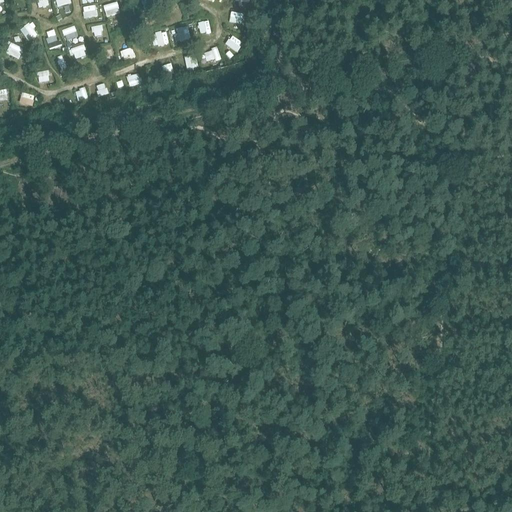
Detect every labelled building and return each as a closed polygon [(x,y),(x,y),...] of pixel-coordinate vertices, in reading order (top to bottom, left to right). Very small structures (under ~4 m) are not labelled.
[(37,0),(38,9),(47,9),(46,0),(37,0)] [(54,0),(57,9),(70,5),(68,0),(54,0)] [(83,21),(96,19),(95,7),(82,8),(83,21)] [(230,14),(228,25),(239,27),(241,17),(230,14)] [(93,45),(102,44),(99,27),(91,29),(93,45)] [(63,38),(75,34),(73,28),(61,32),(63,38)] [(174,31),(176,45),(190,43),(187,29),(174,31)] [(42,35),(43,41),(55,37),(53,32),(42,35)] [(165,48),(167,35),(155,34),(153,47),(165,48)] [(50,52),(59,48),(55,37),(45,42),(50,52)] [(225,48),(236,54),(241,46),(231,39),(225,48)] [(5,55),(18,61),(23,49),(10,44),(5,55)] [(105,62),(113,61),(111,51),(104,52),(105,62)] [(211,66),(220,61),(215,51),(205,55),(211,66)] [(187,74),(197,71),(192,56),(182,60),(187,74)] [(64,58),(57,58),(59,73),(65,72),(64,58)] [(163,79),(173,76),(170,66),(160,69),(163,79)] [(37,73),(37,84),(49,83),(48,73),(37,73)] [(126,78),(128,88),(140,85),(138,76),(126,78)] [(96,98),(106,97),(105,86),(95,87),(96,98)] [(87,90),(75,92),(77,105),(89,103),(87,90)] [(20,95),(19,105),(32,106),(33,96),(20,95)]
